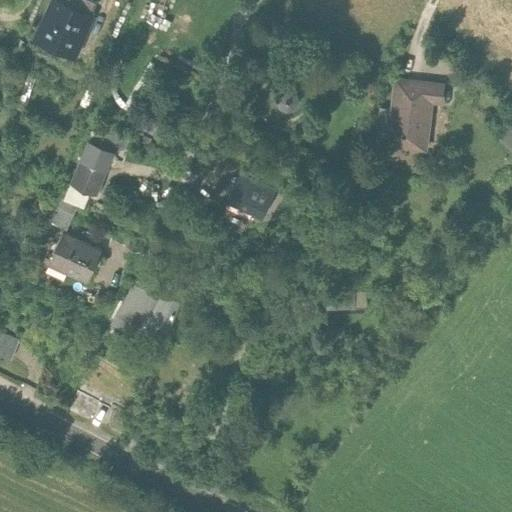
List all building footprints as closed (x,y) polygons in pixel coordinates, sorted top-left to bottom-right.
[(86,0),(42,0),(42,1),(79,17),(86,0)] [(408,37),(400,49),(397,68),(386,66),(383,88),(408,92),(406,104),(429,108),(435,59),(444,60),(446,44),(408,37)] [(293,48),(286,50),(283,57),(285,64),(284,66),(292,70),(293,68),(300,66),(303,59),(301,52),(293,48)] [(120,111),(100,102),(86,132),(107,141),(120,111)] [(107,141),(86,132),(78,152),(98,162),(107,141)] [(274,157),(244,143),(229,172),(251,183),(254,177),(262,181),(274,157)] [(80,179),(67,174),(56,199),(69,204),(80,179)] [(101,226),(66,211),(53,240),(88,256),(101,226)] [(355,259),(327,260),(328,279),(356,278),(355,259)] [(181,281),(133,265),(112,304),(123,310),(129,301),(145,313),(147,308),(166,315),(181,281)] [(18,337),(0,328),(0,352),(9,356),(18,337)] [(95,396),(72,385),(64,404),(86,415),(95,396)]
